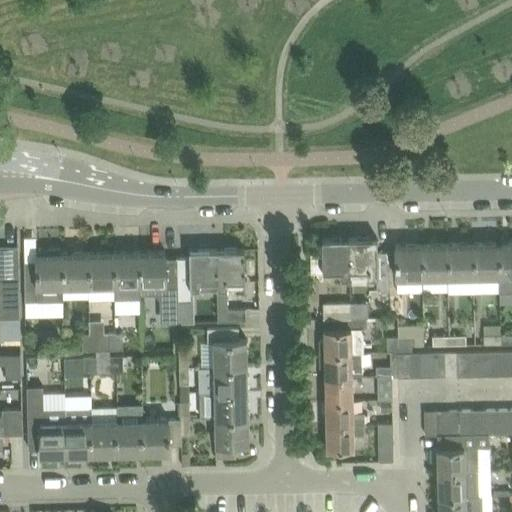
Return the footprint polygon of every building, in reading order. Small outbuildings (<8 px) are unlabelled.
[(392,288),(391,268),(391,248),(377,248),(376,236),(348,237),(349,275),(367,275),(377,275),(378,288),(382,288),(392,288)] [(349,275),(348,237),(322,237),(322,251),(310,251),(311,271),(323,270),(323,269),(340,268),(340,276),(349,275)] [(511,240),(497,241),(498,275),(498,290),(511,290),(511,240)] [(498,275),(497,241),(472,242),(473,276),(498,275)] [(447,276),(446,242),(421,243),(421,277),(447,276)] [(473,276),(472,242),(446,242),(447,276),(473,276)] [(421,277),(421,243),(395,243),(396,277),(421,277)] [(0,245),(0,278),(19,278),(18,245),(0,245)] [(64,285),(63,252),(62,252),(62,250),(60,245),(49,246),(48,250),(48,252),(36,253),(36,260),(24,260),(25,278),(25,286),(25,299),(39,299),(64,298),(64,285)] [(217,287),(217,248),(190,249),(190,256),(177,257),(178,299),(191,299),(190,288),(201,287),(217,287)] [(244,248),(217,248),(217,287),(219,287),(220,320),(246,319),(246,307),(228,308),(227,280),(245,279),(244,248)] [(140,283),(140,250),(114,251),(114,284),(115,298),(141,298),(140,283)] [(178,299),(177,257),(165,257),(165,250),(140,250),(140,283),(166,283),(166,321),(179,321),(178,299)] [(88,284),(88,251),(63,252),(64,285),(88,284)] [(114,284),(114,251),(88,251),(88,284),(114,284)] [(327,317),(350,316),(350,301),(323,301),(323,317),(327,317)] [(20,305),(0,305),(0,317),(20,317),(20,305)] [(363,326),(367,326),(367,316),(350,316),(327,317),(327,327),(323,327),(324,338),(319,338),(319,352),(364,351),(363,326)] [(239,326),(219,327),(208,327),(208,340),(213,340),(214,365),(248,364),(247,338),(239,338),(239,326)] [(122,331),(108,332),(109,349),(110,349),(123,349),(122,331)] [(20,332),(5,332),(6,353),(21,353),(20,332)] [(96,332),(90,332),(82,332),(83,350),(96,349),(96,332)] [(109,349),(108,332),(96,332),(96,349),(102,349),(103,355),(109,355),(110,355),(110,349),(109,349)] [(511,342),(511,333),(499,334),(499,343),(511,342)] [(499,343),(499,334),(483,334),(483,343),(499,343)] [(397,335),(387,336),(387,350),(391,350),(397,350),(397,337),(397,335)] [(448,344),(448,335),(432,336),(433,344),(448,344)] [(466,344),(466,335),(448,335),(448,344),(466,344)] [(414,336),(397,337),(397,350),(397,351),(410,351),(411,351),(411,345),(414,345),(414,336)] [(110,372),(109,355),(103,355),(102,349),(96,349),(96,356),(96,372),(110,372)] [(505,373),(505,349),(493,350),(493,373),(505,373)] [(398,375),(397,351),(397,350),(391,350),(392,364),(377,364),(377,375),(377,376),(378,376),(393,375),(398,375)] [(456,374),(456,350),(444,351),(445,374),(456,374)] [(468,374),(468,350),(456,350),(456,374),(468,374)] [(481,374),(480,350),(468,350),(468,374),(481,374)] [(493,373),(493,350),(480,350),(481,374),(493,373)] [(351,351),(319,352),(320,365),(324,365),(325,376),(352,375),(362,375),(362,364),(351,365),(351,351)] [(410,375),(410,351),(397,351),(398,375),(410,375)] [(421,375),(421,351),(410,351),(410,375),(421,375)] [(433,375),(432,351),(421,351),(421,375),(433,375)] [(445,374),(444,351),(432,351),(433,375),(445,374)] [(123,355),(110,355),(109,355),(110,372),(124,371),(123,355)] [(96,372),(96,356),(83,356),(83,372),(96,372)] [(248,390),(248,364),(214,365),(214,391),(248,390)] [(352,399),(352,375),(325,376),(325,400),(352,399)] [(393,375),(378,376),(379,390),(393,390),(393,375)] [(67,453),(67,420),(66,420),(66,421),(44,421),(43,384),(28,385),(29,448),(41,448),(41,454),(67,453)] [(249,416),(248,390),(214,391),(215,417),(249,416)] [(353,411),(352,399),(325,400),(326,423),(364,422),(365,422),(365,411),(353,411)] [(190,418),(189,400),(180,400),(180,418),(190,418)] [(143,403),(116,403),(116,405),(117,419),(117,452),(144,452),(143,419),(143,403)] [(91,419),(92,419),(92,406),(66,407),(66,420),(67,420),(67,453),(92,453),(91,419)] [(3,408),(3,414),(4,433),(23,433),(22,407),(3,408)] [(472,431),(472,407),(460,408),(460,432),(472,431)] [(484,431),(484,407),(472,407),(472,431),(484,431)] [(496,431),(496,407),(484,407),(484,431),(489,431),(496,431)] [(508,431),(508,407),(496,407),(496,431),(508,431)] [(437,432),(436,408),(425,409),(425,433),(437,432)] [(448,432),(448,408),(436,408),(437,432),(448,432)] [(460,432),(460,408),(448,408),(448,432),(460,432)] [(249,441),(249,416),(215,417),(216,455),(236,454),(235,441),(249,441)] [(181,444),(181,433),(180,418),(143,419),(144,452),(170,451),(170,444),(181,444)] [(190,433),(190,418),(180,418),(181,433),(190,433)] [(117,452),(117,419),(92,420),(92,419),(91,419),(92,453),(117,452)] [(393,459),(392,420),(379,420),(380,459),(393,459)] [(354,446),(353,434),(364,433),(364,422),(326,423),(327,447),(354,446)] [(489,431),(484,431),(472,431),(460,432),(448,432),(437,432),(437,446),(433,446),(434,460),(437,460),(437,471),(478,470),(477,445),(489,445),(489,431)] [(437,471),(438,494),(478,494),(478,470),(437,471)] [(482,511),(482,494),(478,494),(438,494),(438,511),(482,511)]
